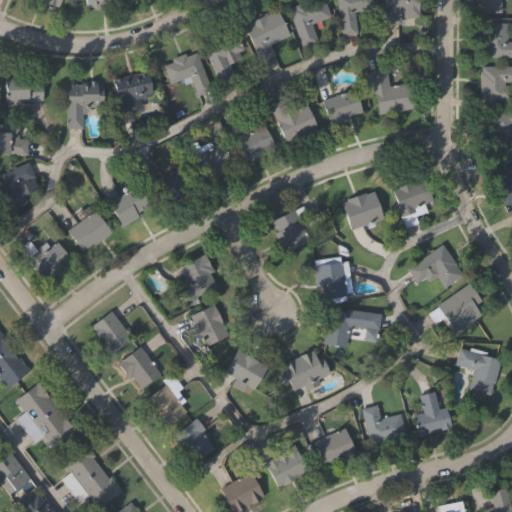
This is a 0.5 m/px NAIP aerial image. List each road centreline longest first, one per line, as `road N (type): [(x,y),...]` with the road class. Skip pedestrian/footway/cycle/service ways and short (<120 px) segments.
road 1 (residential): [(446,0),(445,116),(456,181),(511,284),(507,440),(471,460),(312,511)]
road 2 (residential): [(447,140),(303,178),(119,269),(42,324)]
road 3 (residential): [(0,267),(185,511)]
road 4 (residential): [(216,0),(112,42),(50,42),(0,25)]
